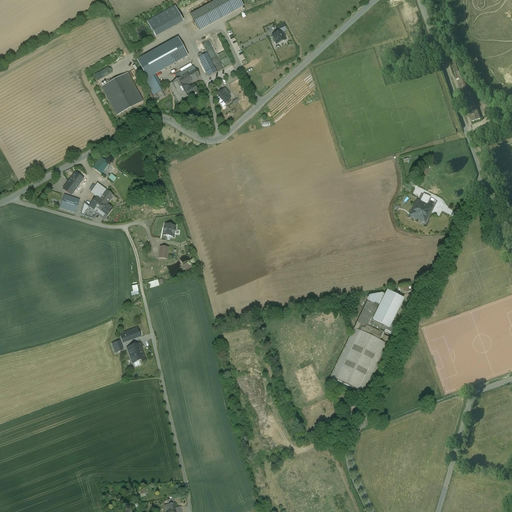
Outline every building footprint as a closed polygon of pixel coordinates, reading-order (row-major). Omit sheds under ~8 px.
[(198,29),(242,4),(239,0),(218,0),(190,16),(198,29)] [(154,34),(181,19),(175,8),(148,23),(154,34)] [(276,45),(286,41),(282,32),(281,32),(278,33),(272,36),(276,45)] [(147,79),(188,57),(178,39),(137,61),(147,79)] [(216,73),(207,55),(199,59),(208,77),(216,73)] [(191,67),(179,74),(181,78),(195,70),(194,67),(191,67)] [(195,70),(181,78),(169,85),(175,97),(178,95),(182,101),(192,95),(197,92),(194,86),(188,89),(186,85),(200,77),(195,70)] [(458,72),(454,73),(464,99),(470,97),(463,77),(460,78),(458,72)] [(117,116),(142,102),(127,74),(102,88),(117,116)] [(157,79),(150,83),(148,81),(146,82),(151,92),(152,93),(162,87),(157,79)] [(162,87),(152,93),(154,96),(157,95),(161,92),(163,91),(162,87)] [(223,90),(218,95),(225,103),(227,101),(229,103),(230,102),(228,100),(230,99),(228,96),(229,94),(225,89),(223,91),(223,90)] [(471,97),(470,97),(464,99),(472,122),(480,119),(471,97)] [(108,165),(102,160),(95,169),(102,173),(108,165)] [(75,174),(63,190),(71,196),(83,180),(75,174)] [(114,183),(118,178),(112,174),(108,179),(114,183)] [(106,191),(97,184),(94,189),(103,195),(106,191)] [(103,195),(94,189),(91,193),(97,198),(100,200),(103,195)] [(103,195),(100,200),(97,198),(90,208),(97,214),(104,219),(112,208),(107,204),(110,200),(113,196),(106,191),(103,195)] [(424,194),(419,202),(426,206),(431,197),(424,194)] [(79,201),(65,196),(60,208),(75,213),(79,201)] [(426,206),(419,202),(419,204),(417,203),(411,214),(413,215),(413,217),(422,221),(423,220),(425,221),(431,210),(426,207),(426,206)] [(90,208),(84,203),(81,215),(93,219),(97,214),(90,208)] [(175,227),(165,225),(163,236),(174,238),(175,227)] [(168,248),(160,248),(159,258),(166,259),(168,248)] [(184,265),(188,271),(194,268),(191,262),(184,265)] [(159,280),(149,283),(151,289),(161,285),(159,280)] [(139,285),(133,286),(134,292),(132,292),(132,296),(141,294),(139,285)] [(385,296),(382,295),(369,297),(367,301),(357,323),(366,327),(379,333),(380,332),(383,334),(384,331),(386,327),(389,328),(390,325),(392,321),(393,321),(392,320),(395,315),(396,314),(398,308),(399,308),(399,307),(402,301),(403,300),(387,292),(385,296)] [(379,333),(366,327),(357,323),(354,329),(388,346),(391,339),(383,335),(383,334),(380,332),(379,333)] [(395,328),(390,325),(389,328),(386,327),(384,331),(392,335),(394,334),(396,330),(395,328)] [(388,346),(354,329),(351,335),(349,340),(348,340),(346,346),(344,351),(343,350),(340,356),(341,357),(338,361),(335,367),(333,372),(330,378),(364,394),(367,389),(369,384),(372,378),(374,373),(375,373),(378,367),(377,367),(380,362),(383,356),(382,356),(385,351),(385,352),(388,346)] [(137,330),(121,336),(123,343),(140,337),(137,330)] [(139,345),(128,349),(130,356),(142,352),(139,345)] [(142,352),(130,356),(133,363),(144,359),(142,352)]
